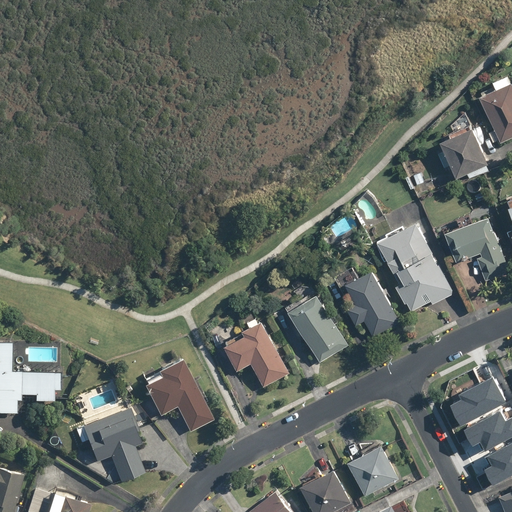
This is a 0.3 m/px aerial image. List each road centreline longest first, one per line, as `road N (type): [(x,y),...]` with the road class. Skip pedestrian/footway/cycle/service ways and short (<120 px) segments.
road 1 (residential): [(402,372),(236,456),(175,511)]
road 2 (residential): [(402,372),(469,511)]
road 3 (residential): [(511,320),(402,372)]
